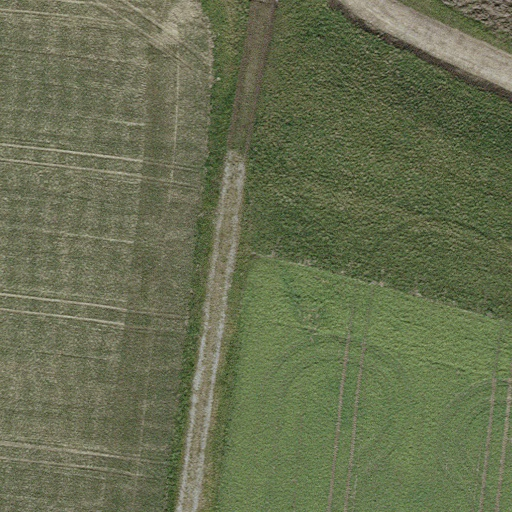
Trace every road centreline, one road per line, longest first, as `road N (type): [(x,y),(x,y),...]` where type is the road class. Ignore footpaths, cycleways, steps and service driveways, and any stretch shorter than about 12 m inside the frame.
road 1 (track): [(187,511),(260,0)]
road 2 (track): [(511,59),(382,0)]
